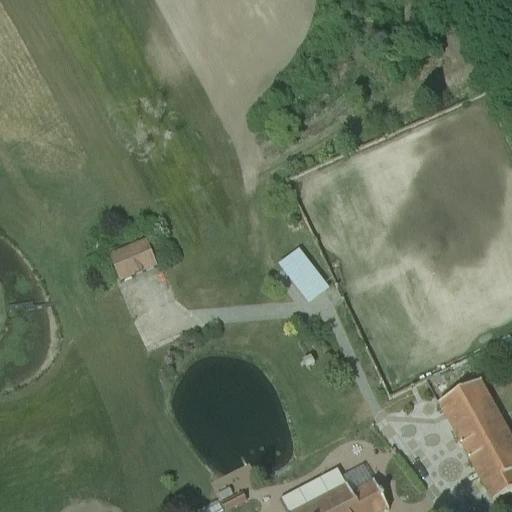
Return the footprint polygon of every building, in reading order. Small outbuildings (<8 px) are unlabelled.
[(145,242),(108,257),(119,285),(156,270),(145,242)] [(311,264),(301,273),(327,303),(338,294),(311,264)] [(439,406),(492,504),(511,493),(511,440),(481,383),(439,406)] [(389,511),(375,485),(352,497),(347,488),(302,511),(389,511)] [(225,511),(228,511),(246,503),(242,495),(222,505),(225,511)]
